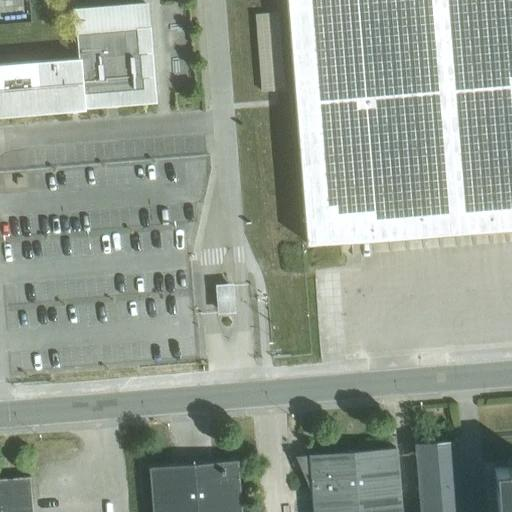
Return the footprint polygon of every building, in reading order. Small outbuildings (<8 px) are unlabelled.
[(511,0),(286,0),(306,242),(511,225),(511,0)] [(0,112),(154,100),(149,28),(147,4),(74,9),(78,57),(67,58),(0,63),(0,112)] [(282,9),(259,10),(260,28),(282,27),(282,9)] [(232,309),(230,285),(218,285),(219,310),(232,309)] [(310,458),(299,463),(303,472),(311,471),(314,511),(461,511),(461,507),(456,439),(453,439),(454,440),(417,443),(417,442),(415,442),(416,451),(420,511),(400,511),(396,453),(395,446),(309,453),(310,458)] [(153,511),(240,511),(236,459),(150,466),(153,511)] [(511,511),(511,466),(494,468),(497,511),(511,511)] [(0,511),(32,511),(30,475),(0,477),(0,511)]
